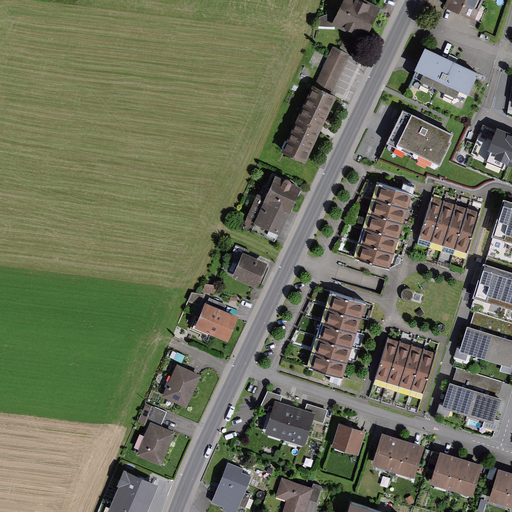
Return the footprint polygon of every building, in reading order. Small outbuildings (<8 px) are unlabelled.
[(374,11),(349,0),(342,0),(330,28),(360,41),(374,11)] [(480,0),(444,0),(440,11),(471,23),(480,0)] [(347,56),(330,48),(280,152),(303,163),(334,99),(328,96),(347,56)] [(477,77),(426,54),(414,80),(464,104),(477,77)] [(440,158),(452,132),(401,108),(389,135),(440,158)] [(511,160),(511,128),(502,125),(491,153),(511,160)] [(292,190),(264,177),(245,220),(273,232),(292,190)] [(411,196),(377,186),(355,260),(389,270),(411,196)] [(433,197),(421,235),(433,239),(444,242),(455,246),(467,250),(479,211),(467,208),(456,204),(445,201),(433,197)] [(511,199),(505,197),(492,241),(511,246),(511,199)] [(249,254),(238,250),(226,281),(253,292),(263,268),(246,262),(249,254)] [(511,267),(488,261),(475,304),(511,314),(511,267)] [(405,287),(403,297),(423,302),(425,292),(405,287)] [(362,305),(327,294),(304,366),(339,377),(362,305)] [(233,319),(204,307),(194,331),(223,343),(233,319)] [(493,331),(468,324),(461,347),(486,355),(493,331)] [(511,357),(511,336),(493,331),(486,355),(511,362),(511,357)] [(389,337),(377,375),(389,379),(400,383),(412,386),(423,390),(435,351),(424,348),(412,344),(400,341),(389,337)] [(196,377),(174,369),(162,399),(184,408),(196,377)] [(467,411),(475,387),(450,379),(442,403),(467,411)] [(493,420),(500,396),(475,387),(467,411),(493,420)] [(286,435),(294,406),(276,401),(267,429),(286,435)] [(304,440),(312,412),(294,406),(286,435),(304,440)] [(164,413),(150,408),(144,422),(149,424),(137,456),(159,464),(170,434),(158,429),(164,413)] [(360,431),(339,425),(332,448),(358,455),(365,432),(360,431)] [(394,466),(403,438),(393,435),(383,433),(375,460),(394,466)] [(414,472),(422,444),(415,442),(403,438),(394,466),(414,472)] [(452,485),(461,457),(449,453),(442,451),(433,479),(452,485)] [(471,491),(480,463),(472,460),(461,457),(452,485),(471,491)] [(240,469),(224,464),(211,503),(222,506),(220,511),(235,511),(247,477),(238,474),(240,469)] [(510,502),(511,496),(511,471),(510,471),(500,468),(491,496),(510,502)] [(140,511),(151,486),(125,475),(111,511),(113,511),(140,511)] [(300,511),(308,490),(278,481),(274,497),(284,500),(280,511),(300,511)]
